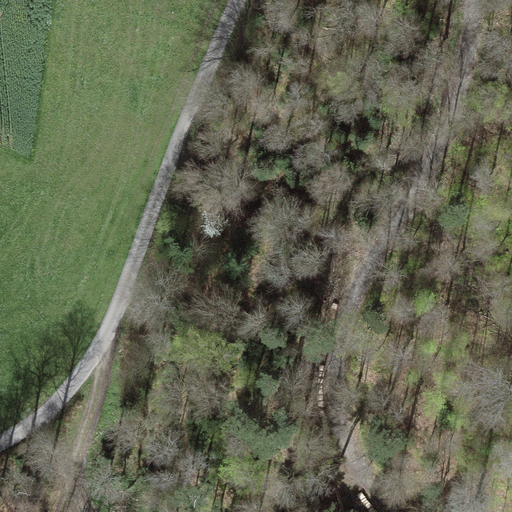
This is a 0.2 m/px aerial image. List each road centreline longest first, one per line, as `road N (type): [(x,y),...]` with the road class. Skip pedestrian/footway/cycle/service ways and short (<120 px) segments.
road 1 (track): [(472,0),(459,84),(424,179),(372,257),(335,347),(335,431),(394,511)]
road 2 (unclassified): [(0,442),(64,399),(88,370),(128,287),(233,0)]
road 3 (track): [(88,370),(60,511)]
